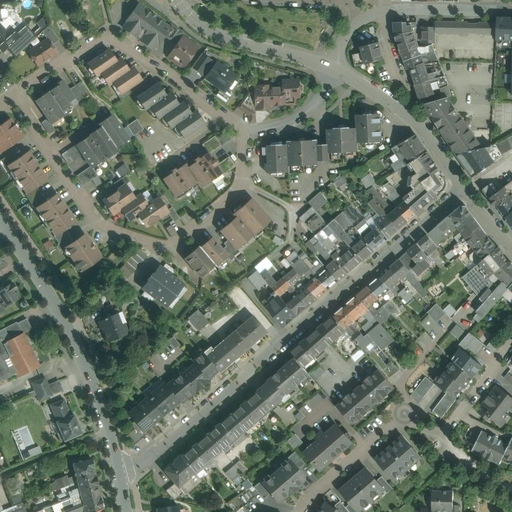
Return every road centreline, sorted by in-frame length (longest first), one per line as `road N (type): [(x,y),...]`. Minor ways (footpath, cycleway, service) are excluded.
road 1 (residential): [(241,136),(241,183),(176,244),(161,246),(94,218),(11,98),(109,35),(227,119)]
road 2 (residential): [(121,481),(464,188)]
road 3 (tertiary): [(121,481),(97,393),(48,293),(0,220)]
road 4 (residential): [(464,188),(423,130),(333,66)]
road 5 (residential): [(333,66),(206,30),(177,0)]
road 6 (residential): [(404,414),(301,511)]
road 7 (unknown): [(404,414),(392,389),(396,379),(467,311)]
road 8 (residential): [(241,136),(305,113),(333,66)]
